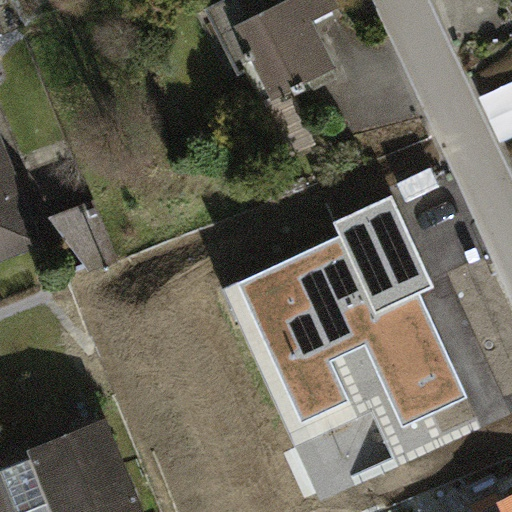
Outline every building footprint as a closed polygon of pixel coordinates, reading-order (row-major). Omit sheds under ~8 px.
[(338,0),(225,0),(220,3),(273,105),(337,72),(313,24),(343,9),(338,0)] [(0,142),(0,252),(37,238),(0,142)] [(291,224),(203,256),(250,381),(338,349),(291,224)] [(140,511),(105,425),(0,466),(0,511),(140,511)] [(511,511),(511,500),(487,511),(511,511)]
